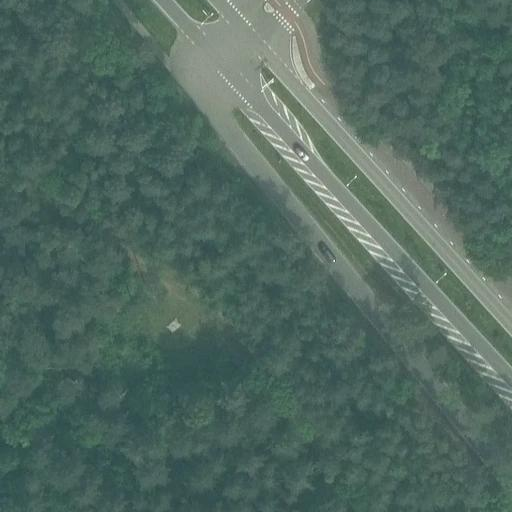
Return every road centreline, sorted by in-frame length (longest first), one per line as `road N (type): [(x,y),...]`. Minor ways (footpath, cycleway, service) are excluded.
road 1 (unclassified): [(511,482),(204,102),(195,78),(217,60)]
road 2 (secondary): [(217,60),(511,380)]
road 3 (secondary): [(511,326),(256,43)]
